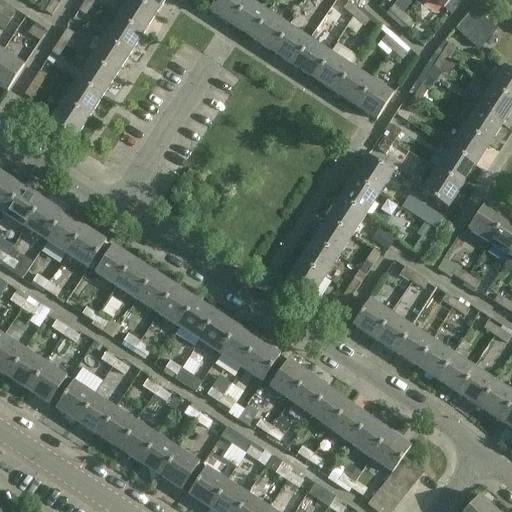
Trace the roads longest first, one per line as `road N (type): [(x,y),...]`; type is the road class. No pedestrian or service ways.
road 1 (residential): [(481,454),(116,208)]
road 2 (residential): [(116,208),(211,60)]
road 3 (tertiary): [(119,511),(0,430)]
road 4 (residential): [(116,208),(0,136)]
